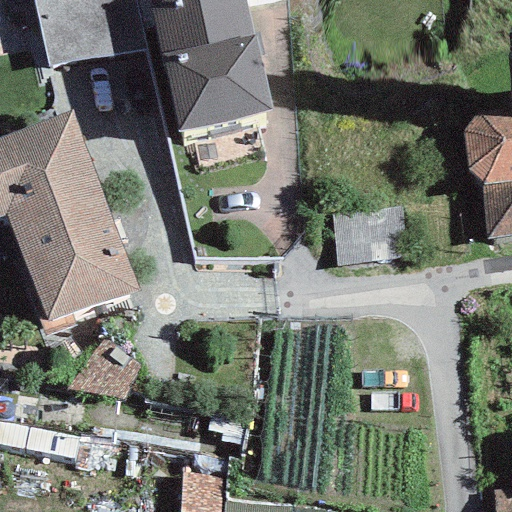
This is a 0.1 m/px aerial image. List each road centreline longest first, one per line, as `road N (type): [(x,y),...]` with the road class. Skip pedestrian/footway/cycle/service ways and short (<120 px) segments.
road 1 (residential): [(425,287),(439,490)]
road 2 (residential): [(425,287),(259,302)]
